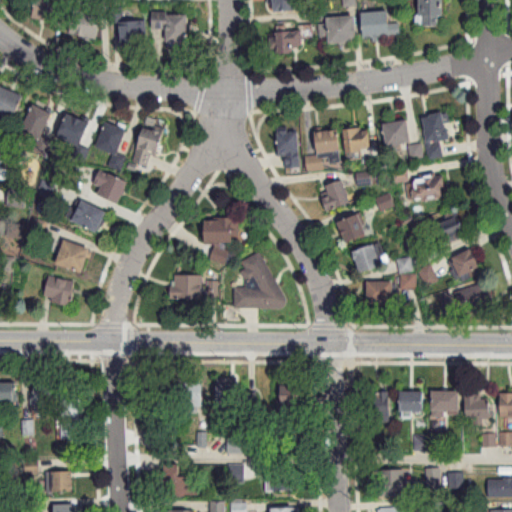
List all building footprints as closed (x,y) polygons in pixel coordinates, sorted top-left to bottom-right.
[(65,26),(72,2),(65,0),(39,0),(35,17),(65,26)] [(272,0),(273,11),(300,10),(299,0),(272,0)] [(440,16),(445,16),(445,0),(420,0),(420,25),(440,25),(440,16)] [(106,12),(78,7),(73,34),(100,39),(106,12)] [(365,11),(365,36),(395,36),(395,11),(365,11)] [(156,28),(168,28),(168,47),(190,47),(190,14),(156,14),(156,28)] [(328,16),(328,24),(321,24),(321,43),(358,42),(357,15),(328,16)] [(149,45),(148,20),(122,21),(123,46),(149,45)] [(304,31),(271,31),(271,52),(304,52),(304,31)] [(25,96),(2,87),(0,92),(0,114),(16,120),(25,96)] [(55,116),(37,105),(22,129),(39,140),(55,116)] [(443,157),(441,142),(451,140),(447,113),(424,117),(430,159),(443,157)] [(83,148),(92,122),(68,114),(59,139),(83,148)] [(388,147),(412,143),(407,120),(383,125),(388,147)] [(127,129),(107,122),(98,148),(118,156),(127,129)] [(148,168),(168,137),(151,126),(131,158),(148,168)] [(345,130),(347,154),(372,151),(370,128),(345,130)] [(286,167),(300,167),(300,131),(280,131),(280,156),(286,156),(286,167)] [(413,160),(424,157),(422,146),(410,148),(413,160)] [(100,187),(97,195),(120,204),(129,181),(101,171),(95,185),(100,187)] [(409,200),(446,198),(445,177),(409,179),(409,200)] [(326,186),(330,197),(325,199),(329,211),(352,204),(344,181),(326,186)] [(25,208),(28,193),(12,191),(10,206),(25,208)] [(395,205),(390,194),(377,200),(383,211),(395,205)] [(72,221),(98,233),(109,213),(83,200),(72,221)] [(339,222),(347,243),(369,235),(361,214),(339,222)] [(435,225),(444,246),(468,236),(460,215),(435,225)] [(240,218),(207,219),(207,244),(214,244),(214,263),(228,263),(227,243),(240,243),(240,218)] [(58,267),(85,274),(92,249),(65,241),(58,267)] [(388,263),(379,242),(354,253),(362,273),(388,263)] [(460,282),(483,274),(474,250),(451,258),(460,282)] [(276,308),(275,256),(244,256),(244,287),(235,287),(235,308),(276,308)] [(401,273),(413,271),(411,258),(399,259),(401,273)] [(421,271),(427,284),(437,279),(431,266),(421,271)] [(416,275),(403,275),(403,288),(416,288),(416,275)] [(218,300),(218,276),(172,276),(172,300),(218,300)] [(75,281),(50,279),(47,303),(74,305),(75,281)] [(396,281),(368,281),(368,305),(396,305),(396,281)] [(494,308),(487,281),(460,288),(466,314),(494,308)] [(0,402),(18,402),(18,383),(0,382),(0,402)] [(204,383),(183,383),(183,412),(204,412),(204,383)] [(83,397),(75,397),(75,384),(60,384),(62,439),(76,439),(76,425),(83,425),(83,397)] [(239,384),(219,384),(219,411),(239,411),(239,384)] [(53,386),(33,386),(33,412),(53,412),(53,386)] [(304,408),(304,386),(283,386),(283,408),(304,408)] [(392,390),(370,390),(370,422),(392,422),(392,390)] [(426,391),(401,391),(401,412),(426,412),(426,391)] [(461,391),(434,391),(434,414),(461,414),(461,391)] [(483,392),(467,392),(467,422),(492,422),(492,398),(483,398),(483,392)] [(258,412),(258,393),(246,393),(246,412),(258,412)] [(502,417),(511,417),(511,393),(502,393),(502,417)] [(496,446),(496,434),(484,434),(485,446),(496,446)] [(228,453),(243,453),(243,437),(228,437),(228,453)] [(244,464),(228,464),(228,482),(244,482),(244,464)] [(165,465),(165,497),(198,497),(198,477),(181,477),(181,465),(165,465)] [(294,467),(267,467),(267,492),(294,492),(294,467)] [(48,472),(48,492),(75,492),(75,472),(48,472)] [(511,478),(489,478),(489,497),(511,497),(511,478)] [(211,511),(226,511),(226,502),(211,502),(211,511)]
